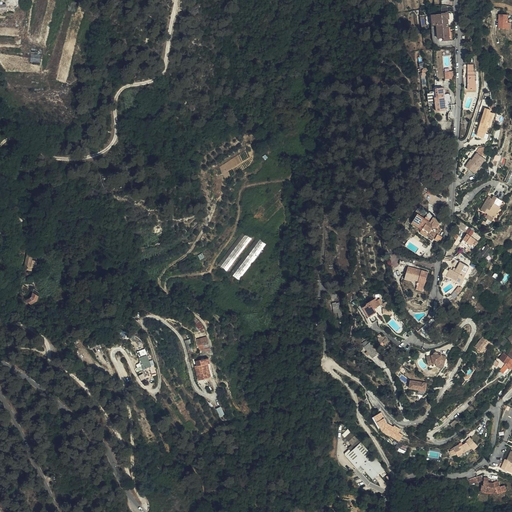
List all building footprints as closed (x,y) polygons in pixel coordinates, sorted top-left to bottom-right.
[(437,26),(443,25),(444,28),(447,28),(447,19),(449,19),(448,13),(441,14),(441,16),(434,16),(434,26),(437,26)] [(499,14),(499,28),(511,28),(511,23),(509,22),(509,14),(499,14)] [(443,25),(437,26),(439,39),(444,39),(445,42),(450,41),(449,33),(447,33),(447,28),(444,28),(443,25)] [(478,64),(472,64),(472,77),(471,84),(471,89),(475,89),(475,87),(479,88),(480,80),(478,80),(479,75),(478,75),(478,71),(477,71),(478,64)] [(445,111),(444,97),(444,96),(434,97),(435,103),(436,111),(437,111),(445,111)] [(484,107),(474,135),(479,136),(481,137),(483,133),(484,133),(486,125),(488,125),(492,113),(487,111),(488,109),(484,107)] [(474,152),(475,153),(479,155),(484,147),(482,147),(477,147),(474,152)] [(468,159),(467,161),(463,168),(466,171),(468,169),(472,172),(477,165),(479,165),(483,158),(479,155),(475,153),(470,160),(468,159)] [(489,215),(496,218),(502,206),(500,205),(503,199),(494,194),(491,199),(489,202),(486,200),(481,211),(489,215)] [(440,223),(441,220),(435,217),(431,222),(417,215),(412,223),(420,227),(422,232),(430,236),(434,228),(439,228),(441,224),(440,223)] [(493,223),(496,218),(489,215),(486,219),(493,223)] [(209,247),(232,230),(229,225),(206,242),(209,247)] [(476,233),(472,230),(468,236),(470,237),(473,239),(476,233)] [(228,270),(251,238),(243,232),(220,263),(228,270)] [(232,272),(241,279),(267,243),(259,237),(232,272)] [(473,239),(470,237),(466,243),(475,249),(473,252),(475,254),(481,245),(473,239)] [(471,251),(473,252),(475,249),(466,243),(464,247),(471,251)] [(480,262),(493,249),(488,244),(476,258),(480,262)] [(468,256),(471,251),(464,247),(461,252),(468,256)] [(33,249),(30,249),(22,274),(30,276),(31,272),(34,273),(36,268),(31,266),(33,260),(36,261),(36,260),(36,259),(36,258),(36,257),(36,256),(36,255),(36,254),(35,254),(35,253),(35,252),(34,252),(34,251),(33,250),(33,249)] [(455,271),(451,269),(447,275),(461,283),(470,266),(461,262),(455,271)] [(419,279),(418,282),(417,289),(423,291),(429,272),(409,266),(405,278),(411,280),(412,277),(419,279)] [(33,305),(40,296),(33,292),(27,301),(33,305)] [(341,301),(333,302),(334,313),(339,312),(340,321),(343,320),(341,301)] [(372,324),(380,319),(378,316),(384,312),(381,307),(379,309),(376,305),(368,309),(369,311),(365,313),(372,324)] [(205,328),(197,317),(192,319),(201,331),(205,328)] [(484,336),(476,346),(482,351),(489,341),(484,336)] [(209,351),(207,337),(200,338),(201,344),(198,345),(199,350),(204,350),(204,352),(209,351)] [(373,357),(379,353),(367,339),(361,344),(373,357)] [(146,348),(137,351),(141,362),(136,364),(139,371),(152,366),(146,348)] [(361,356),(363,361),(364,363),(366,369),(371,367),(365,350),(361,352),(362,355),(361,356)] [(437,365),(445,367),(447,356),(439,354),(438,353),(437,352),(436,352),(435,352),(434,353),(434,354),(426,356),(429,367),(437,365)] [(511,358),(508,355),(505,353),(503,355),(500,360),(506,363),(500,371),(503,373),(504,374),(508,369),(511,371),(511,369),(511,358)] [(208,358),(192,361),(193,366),(196,365),(198,379),(209,377),(207,364),(209,364),(208,358)] [(426,390),(427,383),(411,380),(410,388),(426,390)] [(511,407),(508,406),(503,420),(508,422),(511,413),(511,407)] [(384,420),(383,418),(384,417),(381,412),(373,416),(377,424),(384,420)] [(381,429),(400,441),(404,434),(400,431),(401,429),(387,420),(381,429)] [(479,446),(471,437),(467,442),(462,445),(460,443),(454,446),(455,447),(450,449),(453,454),(457,452),(459,456),(464,453),(464,452),(472,447),(475,450),(479,446)] [(400,443),(398,450),(405,452),(408,446),(400,443)] [(361,473),(377,461),(367,449),(352,461),(361,473)] [(511,450),(508,460),(505,459),(503,464),(501,463),(499,468),(504,470),(511,472),(511,450)] [(386,477),(388,473),(377,461),(361,473),(367,479),(370,476),(377,485),(378,481),(381,477),(386,477)] [(482,475),(469,479),(470,484),(483,479),(482,475)] [(499,490),(498,493),(507,490),(505,485),(501,487),(500,481),(495,483),(489,483),(489,479),(484,479),(484,486),(482,486),(482,487),(498,487),(499,490)]
